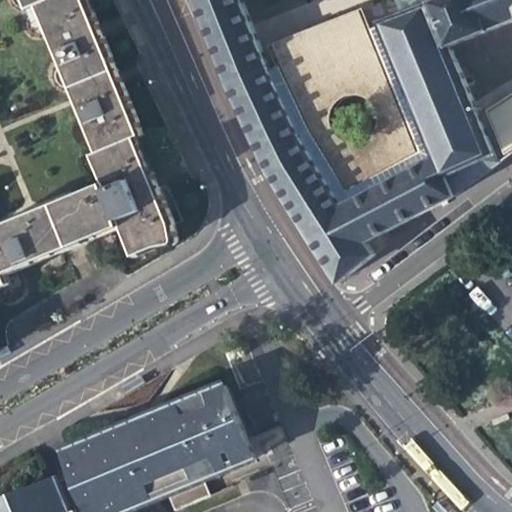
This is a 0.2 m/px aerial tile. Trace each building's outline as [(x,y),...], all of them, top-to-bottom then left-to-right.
[(0,293),(5,291),(2,283),(119,235),(131,265),(152,256),(166,253),(171,246),(167,229),(147,182),(133,147),(138,144),(126,115),(103,57),(81,4),(79,0),(18,0),(27,20),(36,17),(95,163),(90,165),(101,194),(38,219),(0,234),(0,293)] [(511,0),(195,0),(213,41),(235,92),(259,142),(276,178),(341,283),(389,247),(382,236),(420,214),(424,221),(497,166),(487,140),(483,130),(450,50),(511,25),(511,0)] [(511,151),(511,97),(489,113),(505,156),(511,151)] [(400,238),(424,221),(420,214),(382,236),(389,247),(400,238)] [(0,365),(14,357),(11,351),(0,357),(0,365)] [(141,375),(125,385),(128,390),(145,381),(141,375)] [(84,481),(75,484),(2,511),(142,511),(173,500),(178,511),(187,511),(215,501),(212,495),(207,485),(222,479),(258,464),(248,439),(229,393),(149,426),(74,456),(84,481)]
